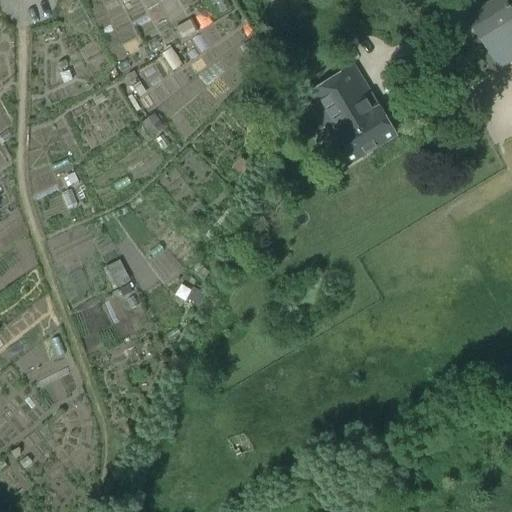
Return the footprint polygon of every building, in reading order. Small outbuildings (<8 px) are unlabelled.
[(511,13),(503,0),(493,0),(465,18),(479,40),(498,71),(511,61),(511,13)] [(278,4),(269,6),(273,21),(282,18),(278,4)] [(200,12),(176,26),(183,37),(206,23),(200,12)] [(353,67),(306,96),(350,169),(397,140),(353,67)] [(114,287),(130,280),(121,259),(105,266),(114,287)]
